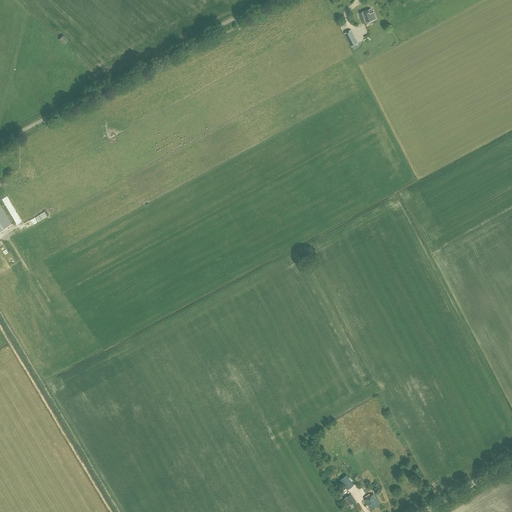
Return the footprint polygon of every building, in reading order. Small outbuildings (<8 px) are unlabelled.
[(373,15),(371,9),(361,12),(362,14),(363,14),(364,17),(361,18),(362,23),(365,23),(376,19),(374,14),(373,15)] [(344,33),(351,47),(358,43),(351,30),(344,33)] [(58,39),(64,45),(68,40),(63,35),(58,39)] [(0,231),(11,224),(0,205),(0,231)] [(347,474),(340,479),(348,489),(354,484),(347,474)] [(354,478),(364,490),(367,488),(365,485),(357,475),(354,478)] [(398,487),(395,483),(385,489),(388,494),(398,487)] [(336,491),(339,496),(347,490),(344,485),(341,487),(339,485),(333,488),(336,491)] [(353,507),(357,511),(361,509),(351,494),(342,500),(349,510),(353,507)] [(368,505),(371,510),(380,504),(373,494),(364,500),(367,504),(368,506),(368,505)]
